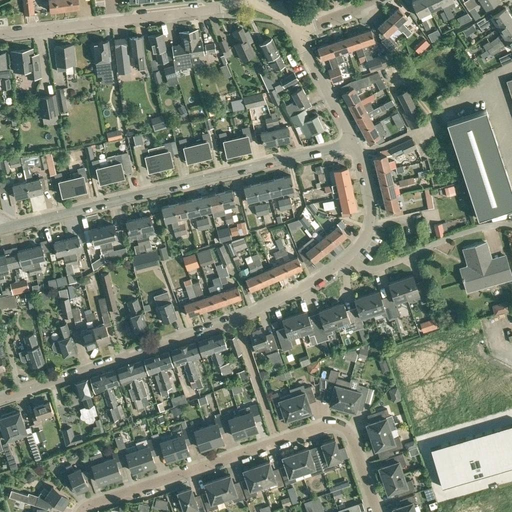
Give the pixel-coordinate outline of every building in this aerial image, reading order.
[(22,0),(25,14),(34,13),(32,0),(22,0)] [(65,10),(63,0),(41,0),(43,0),(49,0),(51,12),(65,10)] [(79,8),(78,0),(63,0),(65,10),(79,8)] [(419,17),(431,12),(424,0),(414,0),(412,1),(419,17)] [(424,0),(431,12),(442,6),(438,0),(424,0)] [(476,0),(466,7),(469,10),(481,2),(486,9),(499,0),(476,0)] [(388,17),(397,26),(407,17),(399,8),(388,17)] [(498,28),(511,19),(511,18),(505,8),(491,17),(486,21),(484,17),(476,22),(481,30),(494,21),(498,28)] [(444,21),(448,19),(444,11),(440,13),(444,21)] [(388,34),(397,26),(388,17),(378,27),(382,30),(378,33),(380,35),(379,36),(382,39),(381,41),(390,51),(398,44),(388,34)] [(488,50),(511,33),(511,19),(498,28),(502,34),(497,38),(497,37),(490,42),(489,41),(482,45),(486,50),(488,49),(488,50)] [(426,30),(430,28),(426,20),(422,22),(426,30)] [(420,22),(415,25),(420,32),(424,29),(420,22)] [(466,36),(476,30),(472,24),(463,31),(466,36)] [(406,36),(411,32),(405,27),(401,31),(406,36)] [(245,32),(242,28),(233,32),(237,43),(235,44),(242,60),(254,54),(249,43),(253,41),(248,31),(245,32)] [(372,57),(367,43),(375,41),(371,29),(357,34),(361,45),(365,55),(364,55),(367,61),(369,69),(370,72),(388,66),(383,54),(372,57)] [(190,56),(203,54),(201,41),(199,41),(197,30),(188,31),(189,38),(187,39),(190,56)] [(192,66),(190,56),(187,39),(189,38),(188,31),(179,33),(181,44),(172,45),(174,56),(173,56),(175,69),(192,66)] [(511,33),(488,50),(491,55),(500,49),(499,48),(507,42),(511,49),(511,48),(511,33)] [(168,61),(166,51),(165,49),(166,49),(162,34),(149,36),(153,52),(156,52),(158,63),(168,61)] [(348,50),(361,45),(357,34),(344,38),(348,50)] [(138,70),(147,69),(144,46),(143,46),(142,36),(129,38),(131,55),(136,54),(138,70)] [(119,73),(131,72),(127,38),(114,39),(119,73)] [(285,66),(279,54),(280,54),(272,38),(259,44),(267,60),(270,58),(276,70),(285,66)] [(344,38),(331,43),(335,54),(338,63),(344,61),(341,52),(348,50),(344,38)] [(424,38),(420,42),(426,48),(430,44),(424,38)] [(225,58),(229,56),(226,50),(229,49),(225,39),(218,42),(221,48),(225,58)] [(112,77),(110,60),(111,60),(108,40),(98,42),(98,43),(92,44),(94,62),(97,61),(100,78),(112,77)] [(216,56),(215,49),(214,42),(205,44),(206,54),(207,54),(208,57),(216,56)] [(338,63),(335,54),(331,43),(317,47),(321,59),(328,57),(331,68),(327,69),(332,82),(337,81),(343,79),(338,63)] [(76,72),(75,64),(73,44),(55,47),(57,66),(57,71),(66,70),(67,73),(76,72)] [(33,61),(32,49),(12,51),(15,71),(26,70),(27,78),(40,76),(38,60),(33,61)] [(7,68),(5,52),(0,53),(0,76),(1,77),(1,79),(0,79),(1,89),(11,88),(10,78),(11,78),(10,68),(7,68)] [(360,63),(367,61),(364,55),(358,57),(360,63)] [(231,75),(227,64),(224,65),(220,67),(225,78),(231,75)] [(275,88),(264,64),(256,68),(259,74),(260,73),(268,91),(275,88)] [(167,78),(177,76),(175,69),(174,65),(164,68),(167,78)] [(156,83),(162,81),(159,70),(153,72),(156,83)] [(276,89),(277,91),(284,88),(298,80),(294,72),(280,80),(283,85),(276,89)] [(365,97),(360,87),(371,84),(371,83),(382,79),(378,72),(350,81),(340,86),(344,92),(342,93),(349,106),(365,97)] [(302,111),(302,110),(299,105),(309,100),(302,87),(292,93),(296,101),(285,105),(290,117),(302,111)] [(60,112),(67,110),(63,88),(56,89),(60,112)] [(275,89),(275,88),(268,91),(274,105),(281,102),(277,92),(277,91),(276,89),(275,89)] [(410,129),(414,127),(423,123),(407,90),(398,95),(406,111),(402,112),(410,129)] [(59,113),(56,93),(37,97),(40,117),(42,116),(43,121),(56,119),(57,119),(57,114),(59,113)] [(365,97),(349,106),(355,118),(366,111),(367,112),(373,109),(369,102),(375,98),(372,93),(365,97)] [(242,99),(231,102),(233,110),(244,108),(242,99)] [(362,129),(373,123),(369,117),(382,111),(379,106),(373,109),(367,112),(366,111),(355,118),(362,129)] [(313,132),(313,133),(324,127),(317,114),(309,119),(304,109),(308,108),(308,107),(302,110),(302,111),(290,117),(295,127),(300,124),(306,135),(313,132)] [(511,205),(511,189),(485,108),(446,121),(477,217),(511,205)] [(271,117),(277,142),(289,139),(286,126),(280,127),(277,115),(276,116),(275,112),(271,113),(271,117)] [(263,146),(277,142),(271,117),(265,118),(268,130),(259,132),(263,146)] [(207,130),(213,128),(211,118),(204,120),(207,130)] [(157,128),(170,126),(169,119),(156,120),(157,128)] [(373,123),(362,129),(369,142),(375,138),(378,143),(384,139),(381,135),(380,136),(373,123)] [(235,137),(239,151),(250,149),(249,141),(252,141),(249,126),(242,128),(243,135),(235,137)] [(115,139),(113,132),(106,133),(108,141),(115,139)] [(196,143),(199,157),(211,154),(209,147),(212,147),(209,132),(202,134),(204,141),(196,143)] [(239,151),(235,137),(228,139),(226,132),(219,133),(222,148),(224,147),(226,155),(239,151)] [(144,163),(146,162),(148,170),(160,167),(155,147),(147,148),(147,147),(144,148),(141,134),(133,136),(135,145),(140,144),(144,163)] [(199,157),(196,143),(188,145),(186,138),(179,139),(182,154),(185,153),(187,160),(199,157)] [(416,148),(412,138),(406,141),(401,144),(400,143),(389,148),(393,157),(404,151),(405,153),(416,148)] [(155,147),(160,167),(172,164),(171,157),(174,156),(171,142),(163,143),(164,145),(155,147)] [(87,159),(94,158),(91,145),(84,147),(87,159)] [(388,161),(387,155),(389,154),(388,149),(380,151),(381,155),(374,157),(377,171),(390,168),(390,167),(396,166),(394,160),(388,161)] [(47,164),(54,163),(51,152),(45,154),(47,164)] [(111,163),(108,164),(112,178),(124,175),(122,168),(132,166),(128,152),(122,153),(114,155),(115,157),(110,159),(111,163)] [(41,169),(47,168),(44,155),(38,157),(37,155),(20,157),(23,168),(39,164),(41,169)] [(3,173),(10,172),(7,159),(0,160),(3,173)] [(112,178),(108,164),(105,165),(105,162),(100,163),(99,159),(91,161),(95,175),(98,174),(100,181),(112,178)] [(332,185),(350,181),(347,167),(340,169),(339,164),(331,166),(332,170),(329,171),(332,185)] [(71,177),(74,192),(86,189),(84,182),(84,179),(87,178),(84,166),(83,167),(77,168),(78,171),(79,175),(71,177)] [(316,173),(322,172),(320,166),(308,168),(310,174),(316,173)] [(381,184),(393,181),(390,168),(377,171),(381,184)] [(56,173),(54,174),(56,185),(60,184),(60,187),(62,195),(74,192),(71,177),(63,179),(61,172),(56,173)] [(26,181),(30,194),(43,191),(46,188),(43,177),(40,178),(40,177),(33,179),(32,174),(24,176),(25,181),(26,181)] [(282,193),(294,190),(290,175),(278,178),(282,193)] [(415,183),(413,177),(407,179),(399,181),(400,186),(415,183)] [(270,196),(282,193),(278,178),(267,181),(270,196)] [(17,198),(30,194),(26,181),(25,181),(13,184),(17,198)] [(259,199),(270,196),(267,181),(255,184),(259,199)] [(340,197),(353,195),(350,181),(332,185),(331,185),(324,187),(325,193),(333,191),(333,192),(339,191),(340,197)] [(384,198),(397,195),(393,181),(381,184),(384,198)] [(247,202),(259,199),(255,184),(243,187),(247,202)] [(448,187),(450,197),(460,195),(458,185),(448,187)] [(220,192),(223,207),(235,205),(232,190),(220,192)] [(212,210),(223,207),(220,192),(208,195),(212,210)] [(200,213),(212,210),(208,195),(196,198),(200,213)] [(353,195),(340,197),(343,210),(340,211),(342,216),(350,215),(349,210),(356,208),(353,195)] [(397,195),(384,198),(387,212),(395,210),(396,214),(404,213),(402,207),(400,208),(397,195)] [(284,198),(286,209),(292,208),(290,197),(284,198)] [(188,216),(200,213),(196,198),(185,201),(188,216)] [(280,211),(286,209),(284,198),(278,200),(280,211)] [(185,201),(173,204),(177,219),(183,217),(188,216),(185,201)] [(260,204),(263,214),(269,213),(266,203),(260,204)] [(318,211),(312,203),(306,205),(314,215),(318,211)] [(182,238),(181,235),(178,225),(177,219),(173,204),(161,207),(165,222),(171,220),(173,228),(175,236),(179,235),(180,239),(182,238)] [(257,216),(263,214),(260,204),(254,206),(257,216)] [(225,213),(228,223),(233,222),(231,211),(225,213)] [(228,223),(225,213),(219,214),(222,225),(228,223)] [(150,241),(147,230),(153,228),(150,215),(138,218),(146,249),(151,248),(150,241)] [(306,228),(310,224),(304,216),(299,219),(306,228)] [(202,218),(204,229),(210,228),(208,217),(202,218)] [(135,252),(146,249),(138,218),(126,221),(130,234),(135,233),(138,244),(134,245),(135,252)] [(198,230),(204,229),(202,218),(196,220),(198,230)] [(302,224),(298,219),(287,223),(291,233),(302,224)] [(335,244),(346,235),(341,229),(345,226),(340,220),(336,223),(338,225),(327,234),(335,244)] [(241,233),(247,231),(244,221),(239,223),(239,226),(230,228),(232,235),(241,232),(241,233)] [(437,237),(444,235),(442,223),(434,225),(437,237)] [(113,247),(111,239),(117,238),(114,224),(102,227),(110,259),(118,257),(116,250),(113,250),(113,247)] [(187,233),(185,224),(178,225),(181,235),(187,233)] [(105,262),(110,260),(110,259),(102,227),(90,230),(93,243),(99,242),(101,250),(102,254),(103,253),(105,262)] [(325,252),(335,244),(327,234),(317,243),(325,252)] [(72,264),(74,272),(79,270),(77,263),(78,263),(75,251),(82,250),(78,236),(66,239),(72,264)] [(43,277),(39,260),(45,259),(44,252),(49,251),(46,239),(40,241),(41,246),(30,248),(36,276),(37,279),(43,277)] [(72,264),(66,239),(54,242),(58,256),(63,254),(66,266),(65,266),(70,283),(76,281),(75,277),(74,272),(72,264)] [(231,256),(237,254),(232,242),(227,244),(231,256)] [(314,261),(325,252),(317,243),(308,250),(303,244),(298,249),(300,253),(305,259),(309,256),(314,261)] [(493,266),(486,243),(464,249),(469,266),(460,269),(463,277),(462,278),(463,280),(464,280),(467,291),(511,278),(507,262),(493,266)] [(223,265),(230,262),(225,250),(223,244),(216,247),(218,253),(223,265)] [(163,260),(169,258),(166,247),(160,249),(163,260)] [(30,278),(36,276),(30,248),(18,251),(21,264),(22,271),(28,269),(30,278)] [(201,266),(214,262),(210,248),(197,252),(201,266)] [(281,256),(288,253),(285,248),(279,250),(281,256)] [(276,258),(281,256),(279,250),(273,253),(276,258)] [(197,255),(195,255),(194,253),(183,257),(187,270),(199,266),(199,265),(200,264),(197,255)] [(10,273),(9,268),(5,254),(0,255),(0,282),(5,281),(3,275),(10,273)] [(145,267),(142,254),(132,257),(135,269),(145,267)] [(256,267),(258,273),(259,273),(264,285),(276,279),(271,268),(265,270),(257,254),(251,256),(253,261),(256,267)] [(284,262),(289,274),(302,268),(297,256),(284,262)] [(276,279),(289,274),(284,262),(271,268),(276,279)] [(219,276),(222,284),(228,282),(226,277),(229,276),(226,267),(223,268),(221,264),(216,266),(219,276)] [(251,290),(264,285),(259,273),(258,273),(256,267),(250,269),(249,269),(252,276),(246,279),(251,290)] [(108,310),(117,308),(108,273),(99,275),(108,310)] [(401,279),(407,298),(419,294),(422,303),(428,301),(421,281),(416,283),(413,275),(401,279)] [(217,293),(211,295),(215,307),(228,302),(224,290),(222,284),(219,276),(212,278),(217,293)] [(202,311),(192,283),(191,278),(183,281),(188,296),(191,303),(185,305),(188,316),(202,311)] [(20,293),(29,290),(27,279),(18,281),(20,293)] [(400,300),(407,298),(401,279),(389,283),(393,294),(387,297),(395,319),(400,317),(400,315),(397,307),(401,306),(401,304),(400,300)] [(12,295),(20,293),(18,281),(10,283),(10,287),(12,294),(12,295)] [(215,307),(211,295),(204,297),(199,281),(192,283),(202,311),(215,307)] [(224,290),(228,302),(241,298),(237,286),(224,290)] [(3,295),(12,294),(10,287),(5,288),(5,289),(2,290),(3,295)] [(395,319),(387,297),(382,298),(379,291),(367,295),(373,313),(384,309),(388,319),(389,321),(395,319)] [(42,303),(54,300),(53,295),(46,297),(44,292),(40,293),(42,303)] [(171,301),(168,292),(160,294),(154,296),(158,306),(163,322),(176,318),(177,317),(171,301)] [(145,310),(150,308),(145,294),(141,295),(145,310)] [(0,308),(8,307),(7,303),(16,301),(15,295),(0,297),(0,308)] [(361,317),(373,313),(367,295),(355,299),(357,307),(352,309),(359,329),(358,329),(363,344),(367,342),(362,327),(364,327),(361,317)] [(59,299),(63,318),(73,316),(69,297),(59,299)] [(101,312),(107,310),(105,297),(104,297),(98,299),(101,312)] [(138,314),(136,309),(140,308),(137,299),(127,302),(132,316),(129,316),(134,332),(147,327),(144,319),(145,319),(143,312),(138,314)] [(511,310),(511,304),(511,300),(497,305),(500,314),(511,310)] [(359,329),(352,309),(346,310),(344,303),(332,307),(338,325),(343,323),(346,331),(352,329),(352,331),(358,329),(359,329)] [(74,321),(81,320),(78,306),(71,308),(74,321)] [(333,333),(331,328),(338,325),(332,307),(319,311),(323,323),(318,325),(327,352),(328,356),(330,355),(325,340),(329,339),(328,335),(333,333)] [(327,352),(318,325),(312,327),(307,311),(295,315),(301,333),(307,331),(309,336),(314,335),(317,343),(320,342),(324,353),(327,352)] [(294,336),(301,333),(295,315),(283,319),(285,327),(279,329),(280,331),(277,332),(283,350),(292,347),(291,345),(296,343),(294,336)] [(57,352),(61,350),(63,356),(76,351),(67,322),(60,325),(59,325),(63,338),(58,340),(53,341),(52,345),(53,349),(57,352)] [(93,328),(98,344),(110,340),(105,324),(93,328)] [(253,342),(249,343),(252,351),(255,350),(255,351),(264,348),(266,353),(276,366),(283,364),(278,349),(273,335),(266,337),(262,326),(249,331),(253,342)] [(87,348),(98,344),(93,328),(81,332),(87,348)] [(469,332),(397,358),(405,381),(428,373),(429,375),(465,362),(466,363),(479,359),(469,332)] [(219,353),(219,350),(226,347),(222,333),(210,337),(223,375),(232,372),(229,362),(225,363),(221,352),(219,353)] [(38,346),(34,334),(24,337),(28,349),(18,352),(21,360),(24,362),(28,360),(30,366),(44,362),(39,345),(38,346)] [(234,356),(242,353),(236,335),(228,338),(234,356)] [(223,375),(210,337),(198,342),(203,355),(211,352),(212,355),(211,356),(216,372),(217,372),(219,378),(223,377),(223,375)] [(183,347),(194,380),(195,380),(197,386),(198,389),(203,387),(200,377),(199,377),(194,362),(193,362),(192,359),(200,356),(195,342),(183,347)] [(189,381),(194,380),(183,347),(171,351),(176,365),(184,362),(185,364),(184,365),(189,381)] [(366,358),(368,350),(360,347),(357,356),(366,358)] [(166,371),(165,368),(173,366),(168,352),(156,356),(167,389),(173,387),(167,371),(166,371)] [(167,389),(156,356),(144,360),(149,374),(157,371),(158,374),(155,375),(160,391),(162,396),(169,394),(167,389)] [(138,380),(138,377),(146,375),(141,361),(129,365),(144,407),(150,405),(147,396),(148,395),(142,379),(138,380)] [(145,409),(144,407),(129,365),(117,369),(122,383),(131,380),(131,383),(130,383),(135,399),(134,399),(138,412),(145,409)] [(244,369),(236,372),(240,382),(248,379),(244,369)] [(495,369),(411,394),(420,422),(503,397),(495,369)] [(112,389),(111,386),(119,384),(114,370),(102,374),(117,416),(118,419),(130,415),(128,409),(123,411),(121,404),(118,404),(113,389),(112,389)] [(329,404),(342,408),(348,388),(350,382),(337,378),(337,375),(330,373),(328,378),(320,376),(320,390),(332,393),(329,404)] [(110,418),(117,416),(102,374),(91,378),(95,392),(103,389),(104,392),(103,392),(108,408),(107,409),(110,418)] [(350,382),(348,388),(342,408),(355,412),(359,400),(364,402),(368,387),(358,384),(359,381),(351,378),(350,382)] [(93,404),(89,394),(92,393),(87,379),(75,383),(80,397),(82,397),(85,407),(80,409),(84,419),(85,419),(85,421),(89,423),(93,422),(95,418),(94,416),(98,414),(94,404),(93,404)] [(291,393),(298,416),(311,411),(308,400),(315,397),(311,386),(298,390),(297,387),(289,389),(291,394),(291,393)] [(291,393),(291,394),(279,398),(277,392),(270,394),(276,410),(282,409),(285,420),(298,416),(291,393)] [(100,395),(93,397),(96,404),(102,402),(100,395)] [(34,424),(41,422),(39,417),(53,413),(49,402),(33,407),(36,414),(31,416),(34,424)] [(238,410),(240,415),(246,433),(257,429),(254,419),(260,417),(256,404),(238,410)] [(173,416),(181,413),(179,406),(171,409),(173,416)] [(390,430),(386,417),(389,416),(387,408),(375,412),(378,420),(366,424),(371,437),(390,430)] [(16,412),(15,411),(8,413),(17,437),(27,433),(20,411),(16,412)] [(0,423),(6,440),(16,437),(8,413),(1,415),(2,417),(0,417),(0,423)] [(246,433),(240,415),(230,418),(228,413),(221,416),(225,428),(231,426),(235,437),(246,433)] [(219,430),(225,428),(221,416),(215,418),(216,423),(206,426),(212,444),(223,441),(219,430)] [(511,423),(430,448),(442,486),(511,465),(511,423)] [(212,444),(206,426),(196,430),(194,425),(187,427),(191,440),(197,438),(201,448),(212,444)] [(82,440),(80,431),(75,432),(73,426),(62,429),(67,444),(82,440)] [(185,442),(191,440),(187,427),(170,433),(172,438),(178,456),(189,452),(185,442)] [(39,442),(46,439),(42,429),(35,432),(39,442)] [(390,430),(371,437),(375,450),(386,446),(388,451),(402,447),(399,436),(393,438),(390,430)] [(167,460),(178,456),(172,438),(170,433),(153,439),(157,451),(163,449),(167,460)] [(151,453),(157,451),(153,439),(147,441),(148,446),(138,449),(138,450),(144,467),(155,464),(151,453)] [(344,446),(338,449),(335,439),(321,444),(325,455),(320,457),(324,471),(335,467),(333,462),(348,457),(344,446)] [(7,457),(13,455),(8,442),(2,444),(7,457)] [(35,459),(41,457),(36,442),(30,444),(35,459)] [(138,450),(138,449),(136,444),(119,450),(123,463),(129,461),(133,471),(144,467),(138,450)] [(295,452),(302,472),(310,469),(312,475),(322,472),(318,457),(312,459),(308,448),(295,452)] [(117,465),(123,463),(119,450),(112,453),(114,458),(104,461),(110,479),(121,475),(117,465)] [(110,479),(104,461),(101,452),(90,456),(91,460),(84,462),(89,474),(95,472),(99,483),(110,479)] [(294,475),(302,472),(295,452),(282,457),(286,468),(281,470),(285,484),(296,481),(294,475)] [(403,474),(400,466),(406,464),(402,453),(388,458),(390,464),(379,467),(383,480),(403,474)] [(256,466),(263,485),(271,483),(273,488),(283,485),(279,471),(273,472),(269,461),(256,466)] [(74,471),(71,464),(66,466),(67,469),(61,471),(66,483),(72,481),(77,491),(88,486),(80,469),(74,471)] [(255,488),(263,485),(256,466),(243,470),(247,481),(242,483),(246,497),(257,494),(255,488)] [(217,479),(224,499),(232,496),(234,502),(244,498),(240,484),(234,486),(230,474),(217,479)] [(403,474),(383,480),(388,493),(399,489),(401,495),(415,490),(411,480),(406,481),(403,474)] [(216,501),(224,499),(217,479),(204,483),(208,494),(202,496),(207,511),(218,507),(216,501)] [(330,492),(349,485),(347,479),(328,485),(330,492)] [(69,497),(53,486),(49,492),(44,488),(38,496),(28,492),(28,495),(11,489),(9,496),(35,505),(47,509),(53,501),(62,507),(69,497)] [(431,499),(435,498),(431,487),(424,489),(427,497),(431,499)] [(195,499),(191,488),(178,492),(185,511),(193,509),(193,511),(202,511),(205,511),(200,497),(195,499)] [(295,491),(288,493),(292,504),(299,501),(295,491)] [(415,511),(414,507),(413,502),(416,501),(414,495),(402,499),(404,504),(393,508),(393,511),(415,511)] [(156,498),(154,506),(165,509),(167,501),(156,498)] [(312,511),(325,511),(327,511),(322,498),(309,502),(312,511)] [(338,510),(338,511),(366,511),(363,502),(338,510)] [(441,503),(434,504),(435,511),(442,510),(441,503)]
